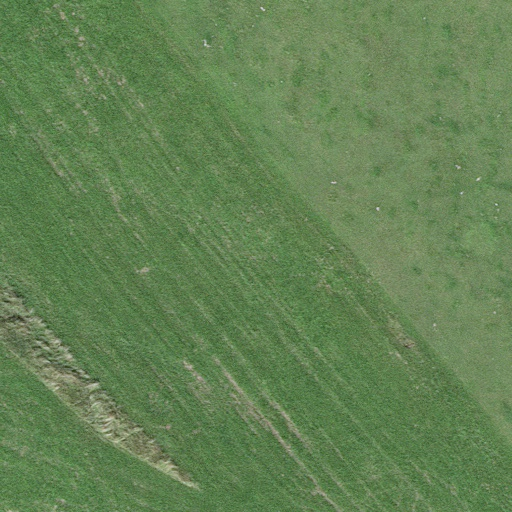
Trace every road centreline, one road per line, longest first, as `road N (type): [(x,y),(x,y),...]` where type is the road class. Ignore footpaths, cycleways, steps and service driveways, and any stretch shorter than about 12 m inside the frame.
road 1 (track): [(511,403),(168,0)]
road 2 (motorway): [(257,0),(511,311)]
